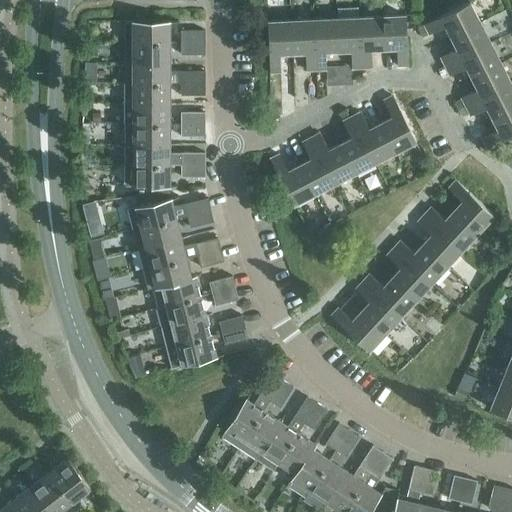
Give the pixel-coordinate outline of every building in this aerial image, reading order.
[(451,37),(480,22),(470,1),(425,24),(430,33),(446,25),(451,37)] [(405,15),(383,16),(385,48),(398,47),(398,64),(407,64),(405,15)] [(385,48),(383,16),(361,17),(363,66),(373,66),(372,49),(385,48)] [(363,66),(361,17),(338,18),(340,50),(352,49),(353,67),(363,66)] [(340,50),(338,18),(315,19),(317,68),(328,68),(327,51),(340,50)] [(134,42),(169,42),(169,19),(126,20),(126,42),(134,42)] [(292,20),(293,52),(306,52),(307,69),(317,68),(315,19),(292,20)] [(281,53),(293,52),(292,20),(269,21),(271,71),(281,70),(281,53)] [(446,65),(491,42),(480,22),(451,37),(457,48),(442,56),(446,65)] [(182,42),(206,42),(206,30),(182,29),(182,42)] [(169,62),(169,42),(134,42),(126,42),(126,62),(134,62),(169,62)] [(206,53),(206,42),(182,42),(182,53),(206,53)] [(472,77),(501,62),(491,42),(446,65),(451,74),(466,66),(472,77)] [(169,82),(182,82),(206,82),(206,70),(169,70),(169,62),(134,62),(126,62),(126,82),(169,82)] [(466,105),(511,82),(501,62),(472,77),(478,88),(462,96),(466,105)] [(126,103),(169,103),(169,82),(126,82),(126,103)] [(206,94),(206,82),(182,82),(182,94),(206,94)] [(511,83),(511,82),(466,105),(471,114),(487,106),(493,117),(511,107),(511,83)] [(380,121),(395,150),(417,139),(394,94),(384,99),(392,115),(380,121)] [(126,123),(169,123),(169,103),(126,103),(126,123)] [(511,107),(493,117),(499,129),(483,137),(488,146),(511,134),(511,107)] [(182,123),(206,123),(206,111),(182,111),(182,123)] [(351,116),(375,161),(395,150),(380,121),(369,127),(360,111),(351,116)] [(355,172),(375,161),(351,116),(343,121),(351,136),(339,142),(355,172)] [(83,123),(83,144),(90,144),(91,123),(83,123)] [(169,123),(126,123),(126,143),(169,143),(169,123)] [(206,135),(206,123),(182,123),(182,135),(206,135)] [(355,172),(339,142),(328,148),(320,132),(311,137),(334,182),(355,172)] [(298,163),(314,193),(334,182),(311,137),(302,142),(310,157),(298,163)] [(182,164),(206,164),(206,152),(169,153),(169,143),(126,143),(126,164),(169,164),(169,163),(182,164)] [(511,166),(511,146),(502,157),(511,166)] [(294,203),(314,193),(298,163),(287,169),(279,154),(271,158),(294,203)] [(169,186),(169,164),(126,164),(126,185),(134,185),(134,186),(169,186)] [(206,176),(206,164),(182,164),(182,176),(206,176)] [(454,208),(478,230),(493,213),(456,179),(449,187),(463,199),(454,208)] [(209,198),(186,203),(173,206),(171,197),(141,205),(139,197),(127,200),(134,229),(176,218),(189,215),(211,209),(209,198)] [(432,206),(426,213),(463,247),(478,230),(454,208),(445,218),(432,206)] [(214,221),(211,209),(189,215),(191,226),(214,221)] [(463,247),(426,213),(419,220),(432,232),(423,241),(447,263),(463,247)] [(139,248),(181,238),(176,218),(134,229),(139,248)] [(219,237),(195,243),(198,254),(221,248),(219,237)] [(186,257),(198,254),(195,243),(183,246),(181,238),(139,248),(144,268),(186,257)] [(447,263),(423,241),(414,251),(401,239),(395,246),(432,280),(447,263)] [(393,275),(417,297),(432,280),(395,246),(388,254),(401,266),(393,275)] [(224,260),(221,248),(198,254),(201,266),(224,260)] [(190,275),(186,257),(144,268),(149,287),(195,275),(195,274),(190,275)] [(371,273),(364,280),(401,314),(417,297),(393,275),(384,285),(371,273)] [(159,307),(167,305),(201,296),(195,275),(149,287),(149,288),(154,287),(159,307)] [(213,293),(236,287),(233,275),(210,281),(213,293)] [(401,314),(364,280),(357,287),(371,300),(362,309),(386,331),(401,314)] [(239,298),(236,287),(213,293),(216,304),(239,298)] [(162,327),(206,316),(201,296),(167,305),(159,307),(157,307),(162,327)] [(386,331),(362,309),(353,319),(340,307),(333,315),(370,349),(386,331)] [(223,332),(246,326),(244,315),(220,321),(223,332)] [(206,316),(162,327),(167,346),(211,335),(206,316)] [(434,316),(425,326),(435,335),(444,325),(434,316)] [(249,338),(246,326),(223,332),(226,344),(249,338)] [(129,328),(118,331),(120,338),(131,335),(129,328)] [(211,335),(167,346),(172,367),(182,365),(216,357),(211,335)] [(511,365),(509,364),(500,385),(511,390),(511,365)] [(271,400),(284,380),(274,373),(261,393),(253,404),(245,399),(222,435),(240,447),(264,411),(271,400)] [(284,380),(271,400),(281,406),(294,386),(284,380)] [(511,390),(500,385),(491,407),(511,415),(511,390)] [(459,387),(454,396),(465,401),(469,392),(459,387)] [(295,416),(305,422),(318,402),(308,396),(295,416)] [(328,409),(318,402),(305,422),(315,429),(328,409)] [(257,458),(281,422),(264,411),(240,447),(257,458)] [(298,433),(305,422),(295,416),(288,426),(281,422),(257,458),(274,470),(279,462),(298,433)] [(337,449),(350,429),(340,422),(327,442),(337,449)] [(350,429),(337,449),(346,455),(360,435),(350,429)] [(289,485),(312,449),(310,448),(314,443),(298,433),(279,462),(293,471),(290,476),(293,477),(288,484),(289,485)] [(364,483),(371,471),(384,451),(374,444),(353,476),(346,471),(328,500),(345,511),(364,483)] [(310,489),(329,460),(312,449),(289,485),(306,496),(310,489)] [(394,458),(384,451),(371,471),(381,477),(394,458)] [(49,472),(78,510),(85,505),(79,496),(91,487),(68,457),(49,472)] [(328,500),(346,471),(329,460),(310,489),(328,500)] [(421,491),(427,467),(415,464),(410,488),(421,491)] [(439,470),(427,467),(421,491),(433,494),(439,470)] [(381,477),(371,471),(364,483),(345,511),(346,511),(366,511),(371,505),(383,509),(392,488),(383,486),(379,491),(374,488),(381,477)] [(75,511),(78,510),(49,472),(31,486),(50,511),(57,511),(64,507),(67,511),(75,511)] [(461,500),(466,477),(455,474),(449,497),(461,500)] [(466,477),(461,500),(472,503),(478,480),(466,477)] [(501,510),(506,487),(495,484),(489,507),(501,510)] [(13,499),(22,511),(50,511),(31,486),(13,499)] [(511,511),(511,487),(506,487),(501,510),(511,511)] [(416,511),(418,504),(421,491),(410,488),(408,496),(398,494),(399,490),(392,488),(383,509),(393,511),(416,511)] [(22,511),(13,499),(0,509),(0,511),(22,511)]
